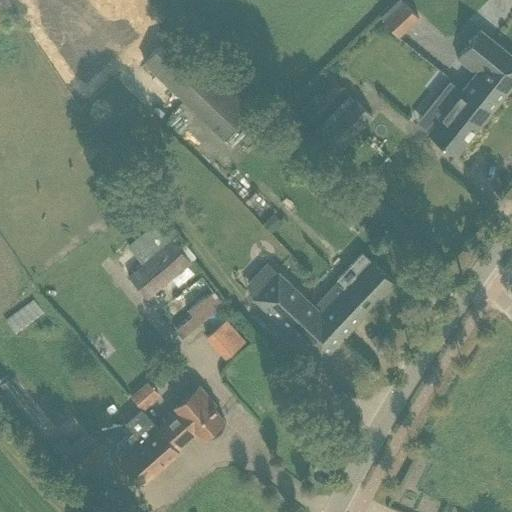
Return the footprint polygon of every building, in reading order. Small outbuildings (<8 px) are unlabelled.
[(382,19),(398,36),(418,17),(402,0),(382,19)] [(475,72),(462,88),(490,111),(511,83),(511,55),(479,29),(456,57),(475,72)] [(143,63),(182,101),(211,70),(172,33),(143,63)] [(211,70),(182,101),(222,139),(251,108),(211,70)] [(334,79),(322,91),(332,100),(343,88),(334,79)] [(490,111),(462,88),(427,133),(455,155),(490,111)] [(319,135),(338,153),(373,116),(353,98),(319,135)] [(347,199),(336,208),(353,230),(364,221),(347,199)] [(262,222),(271,232),(283,222),(274,211),(262,222)] [(129,276),(146,297),(189,261),(171,240),(129,276)] [(256,295),(253,298),(320,361),(394,282),(371,260),(363,253),(339,279),(314,306),(278,272),(256,295)] [(32,303),(3,328),(8,333),(38,308),(64,340),(72,334),(40,296),(32,302),(32,303)] [(188,313),(190,316),(174,329),(182,339),(224,305),(219,298),(214,302),(210,296),(188,313)] [(205,336),(224,359),(245,341),(225,318),(205,336)] [(176,410),(157,427),(156,428),(173,447),(174,446),(193,430),(200,438),(223,418),(212,406),(215,404),(202,388),(199,385),(174,407),(176,410)] [(141,389),(131,397),(141,409),(143,411),(153,403),(141,389)] [(156,428),(157,427),(143,411),(141,409),(125,423),(142,443),(122,460),(141,482),(153,472),(154,472),(178,451),(174,446),(173,447),(156,428)] [(58,455),(76,476),(100,453),(82,434),(58,455)]
